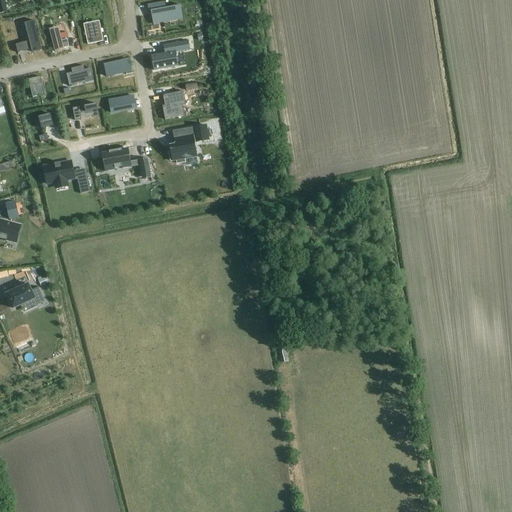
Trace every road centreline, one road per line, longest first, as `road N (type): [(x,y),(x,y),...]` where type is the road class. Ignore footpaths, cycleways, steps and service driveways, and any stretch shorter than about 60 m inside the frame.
road 1 (residential): [(72,146),(149,132),(136,48)]
road 2 (residential): [(0,74),(136,48)]
